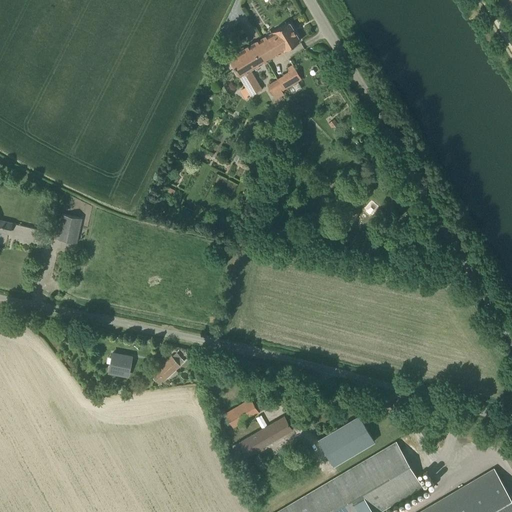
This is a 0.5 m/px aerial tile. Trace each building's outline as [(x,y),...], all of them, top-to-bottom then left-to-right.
[(261,38),(271,57),(284,50),(300,40),(289,21),(261,38)] [(228,57),(239,76),(240,77),(246,86),(251,95),(262,88),(251,71),(250,69),(271,57),(261,38),(228,57)] [(284,89),(302,79),(293,65),(288,68),(290,72),(278,79),(284,89)] [(284,89),(278,79),(267,85),(273,96),(284,89)] [(298,81),(289,87),(293,93),(302,88),(298,81)] [(261,159),(256,170),(262,173),(268,162),(261,159)] [(332,203),(326,209),(332,215),(337,208),(332,203)] [(52,227),(51,232),(50,237),(57,239),(76,243),(82,218),(62,214),(59,228),(52,227)] [(0,231),(9,233),(12,222),(0,219),(0,231)] [(128,375),(132,357),(112,353),(109,372),(128,375)] [(180,365),(172,355),(152,374),(160,384),(180,365)] [(251,397),(225,412),(233,426),(259,410),(251,397)] [(292,429),(284,415),(232,446),(240,460),(260,448),(261,450),(264,448),(263,447),(292,429)] [(359,415),(319,439),(334,464),(374,441),(359,415)] [(377,511),(421,487),(412,471),(424,464),(433,479),(468,459),(454,435),(433,447),(422,427),(395,443),(277,511),(377,511)] [(265,463),(252,481),(261,488),(275,470),(265,463)] [(419,511),(511,511),(511,498),(494,468),(419,511)]
